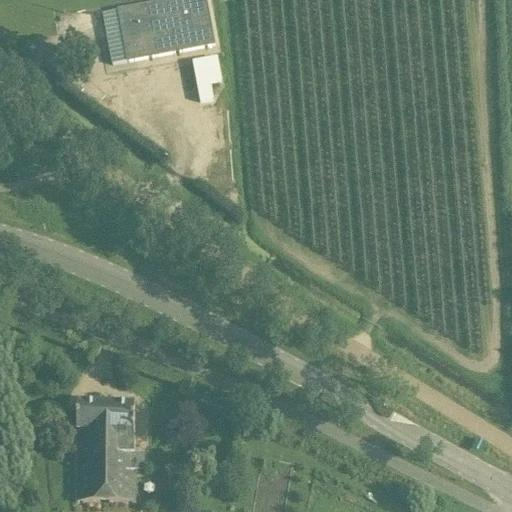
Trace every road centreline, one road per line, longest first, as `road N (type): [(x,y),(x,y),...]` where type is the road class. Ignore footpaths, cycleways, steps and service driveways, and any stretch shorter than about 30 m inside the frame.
road 1 (unclassified): [(511,447),(302,318),(0,90)]
road 2 (primary): [(511,493),(130,286),(0,237)]
